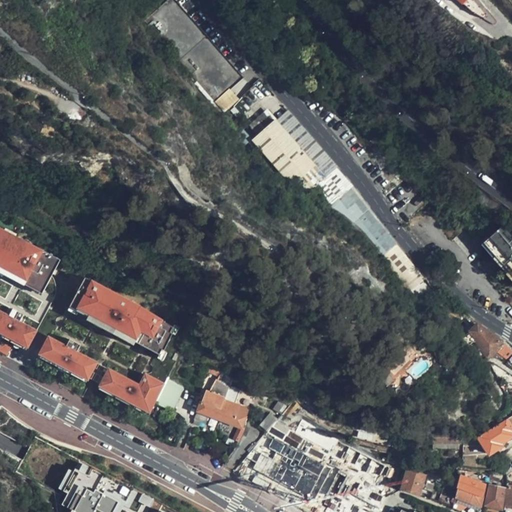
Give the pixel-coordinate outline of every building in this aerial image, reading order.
[(180,8),(173,0),(165,0),(143,19),(215,102),(242,78),(180,8)] [(474,0),(459,0),(474,13),(476,13),(478,15),(483,19),(488,15),(474,0)] [(293,117),(288,111),(277,120),(325,175),(332,169),(335,166),(320,148),(298,123),(293,117)] [(325,175),(277,120),(275,120),(253,140),(302,195),(312,187),(330,206),(349,188),(332,169),(325,175)] [(350,190),(331,207),(388,266),(404,253),(350,190)] [(511,238),(500,225),(478,245),(511,281),(511,238)] [(38,331),(55,298),(56,297),(57,291),(56,284),(53,278),(51,275),(59,259),(0,227),(0,331),(5,334),(4,336),(28,349),(38,331)] [(128,403),(151,413),(186,338),(138,306),(93,282),(87,293),(80,289),(71,306),(55,298),(38,331),(50,337),(40,354),(61,366),(62,364),(68,367),(67,369),(89,380),(89,379),(101,386),(100,387),(122,399),(123,397),(129,401),(128,403)] [(491,357),(502,344),(502,342),(499,340),(469,318),(464,324),(468,328),(485,357),(489,357),(491,357)] [(391,375),(408,359),(401,351),(384,367),(391,375)] [(231,387),(236,379),(235,377),(224,371),(184,353),(170,378),(203,394),(213,398),(219,400),(217,405),(220,406),(228,388),(230,389),(231,387)] [(157,403),(172,409),(183,386),(169,380),(157,403)] [(240,391),(231,387),(230,389),(228,388),(220,406),(217,405),(219,400),(213,398),(210,403),(201,399),(194,419),(198,420),(199,417),(205,420),(207,415),(247,431),(250,425),(244,423),(249,409),(235,404),(240,391)] [(203,394),(201,399),(210,403),(213,398),(203,394)] [(286,422),(279,416),(276,419),(264,432),(284,441),(285,428),(289,431),(291,429),(304,441),(312,432),(308,428),(316,417),(301,405),(286,422)] [(264,432),(276,419),(270,413),(258,426),(264,432)] [(511,465),(511,464),(511,415),(506,419),(511,429),(511,442),(502,463),(506,471),(510,467),(510,466),(511,465)] [(511,434),(504,420),(502,421),(477,436),(488,454),(501,446),(499,444),(511,434)] [(458,442),(458,433),(433,432),(433,442),(458,442)] [(284,444),(264,433),(254,446),(263,451),(264,449),(276,455),(284,444)] [(285,485),(278,497),(295,506),(304,490),(318,464),(303,457),(288,486),(285,485)] [(388,484),(390,485),(394,467),(377,463),(374,477),(365,476),(364,479),(388,484)] [(183,511),(77,465),(71,477),(62,488),(67,492),(63,503),(73,511),(72,511),(124,511),(126,509),(129,511),(183,511)] [(407,469),(400,489),(417,495),(423,476),(407,469)] [(496,474),(490,472),(488,479),(494,481),(496,474)] [(261,487),(278,497),(285,485),(268,475),(261,487)] [(459,477),(457,484),(453,496),(454,496),(478,506),(485,485),(459,477)] [(367,511),(369,504),(380,507),(385,496),(393,492),(394,486),(390,485),(388,484),(387,487),(347,478),(339,509),(352,511),(367,511)] [(500,509),(504,488),(489,485),(484,504),(500,509)] [(511,485),(507,485),(503,506),(511,507),(511,485)] [(304,490),(295,506),(306,511),(312,511),(320,498),(304,490)]
